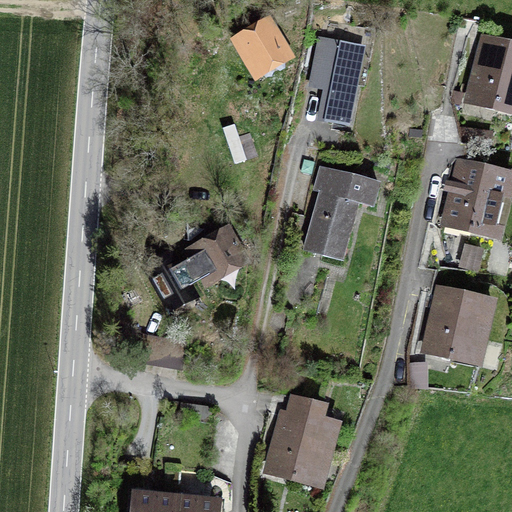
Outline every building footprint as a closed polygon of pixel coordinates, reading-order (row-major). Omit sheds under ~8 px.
[(347,123),(366,28),(340,23),(336,42),(320,39),(317,53),(333,57),(321,118),(347,123)] [(238,40),(255,70),(280,55),(264,26),(238,40)] [(511,48),(486,41),(470,100),(511,111),(511,48)] [(461,165),(447,223),(493,234),(507,177),(461,165)] [(324,257),(341,261),(356,203),(359,204),(359,201),(356,200),(360,187),(375,191),(377,183),(320,167),(314,190),(321,192),(309,236),(328,242),(324,257)] [(191,258),(204,282),(239,263),(226,239),(191,258)] [(440,292),(427,350),(474,361),(487,303),(440,292)] [(283,411),(268,472),(313,483),(329,424),(317,421),(321,404),(291,396),(287,412),(283,411)] [(181,405),(179,421),(209,425),(211,410),(181,405)] [(161,418),(157,443),(175,445),(176,438),(179,421),(161,418)] [(179,421),(176,438),(208,443),(211,426),(209,425),(179,421)] [(175,445),(174,453),(206,458),(208,443),(176,438),(175,445)] [(172,469),(204,473),(206,458),(174,453),(172,469)] [(175,511),(177,501),(135,497),(133,511),(175,511)] [(217,511),(218,505),(177,501),(175,511),(217,511)]
